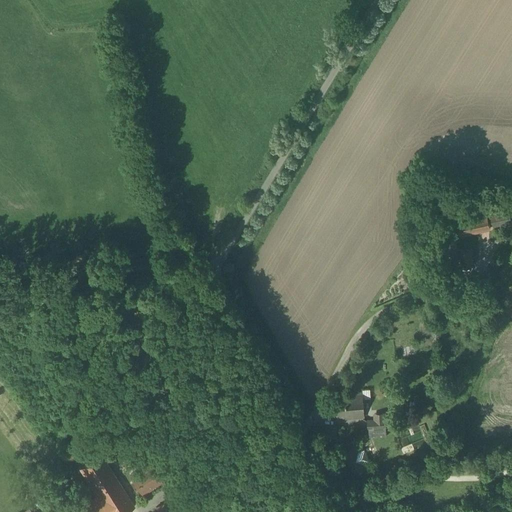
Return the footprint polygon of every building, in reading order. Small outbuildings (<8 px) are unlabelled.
[(507,206),(489,210),(494,230),(511,226),(507,206)] [(485,212),(457,218),(462,238),(489,232),(485,212)] [(453,232),(437,233),(439,264),(455,263),(453,232)] [(470,250),(459,251),(460,267),(471,266),(470,250)] [(500,312),(511,317),(511,304),(504,301),(500,312)] [(362,393),(336,395),(338,419),(364,417),(362,393)] [(386,437),(385,413),(372,414),(373,424),(365,425),(366,438),(386,437)] [(71,461),(88,454),(80,435),(63,442),(71,461)] [(345,451),(354,473),(365,468),(356,446),(345,451)] [(93,497),(71,510),(72,511),(124,511),(134,506),(101,452),(76,467),(93,497)] [(160,482),(147,460),(127,473),(140,494),(160,482)]
